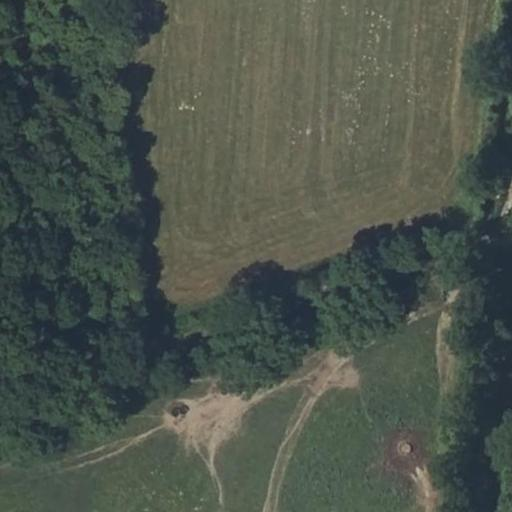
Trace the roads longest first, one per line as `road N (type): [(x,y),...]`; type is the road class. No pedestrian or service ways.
road 1 (track): [(511,242),(467,249),(0,409)]
road 2 (track): [(495,511),(511,371)]
